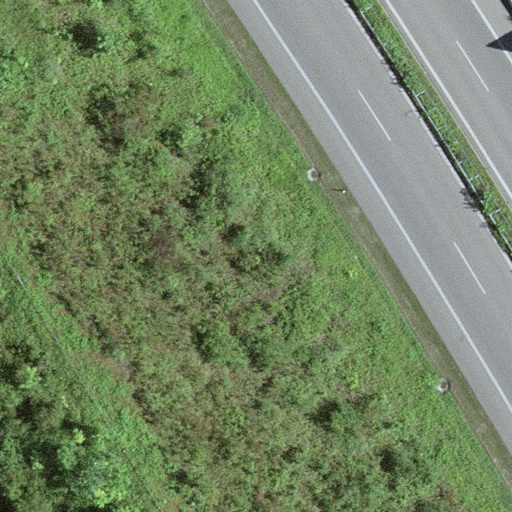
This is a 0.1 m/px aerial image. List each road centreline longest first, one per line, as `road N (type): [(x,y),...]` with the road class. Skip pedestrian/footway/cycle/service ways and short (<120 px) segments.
road 1 (motorway): [(301,0),(511,334)]
road 2 (motorway): [(511,125),(430,0)]
